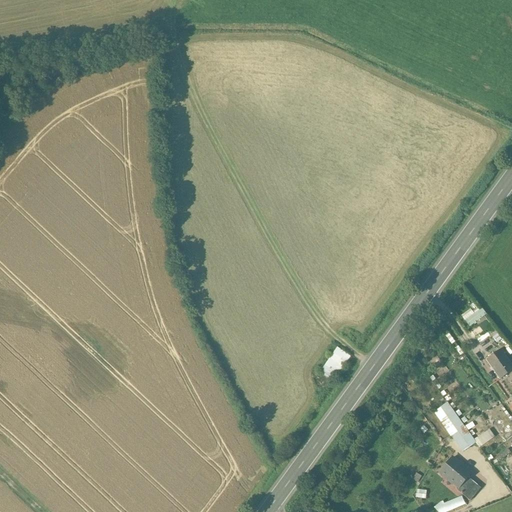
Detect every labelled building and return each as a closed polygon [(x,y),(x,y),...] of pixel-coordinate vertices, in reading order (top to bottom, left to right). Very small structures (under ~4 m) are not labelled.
[(474,313),(471,308),(461,315),(470,327),(487,314),(482,308),(474,313)] [(336,346),(321,373),(336,381),(350,354),(336,346)] [(511,365),(502,351),(486,361),(500,380),(511,373),(511,365)] [(463,451),(477,442),(448,401),(439,408),(456,432),(451,435),(463,451)] [(480,447),(495,437),(490,428),(474,438),(480,447)] [(472,475),(450,455),(436,470),(459,490),(472,475)] [(438,511),(446,511),(466,504),(462,495),(436,506),(438,511)]
